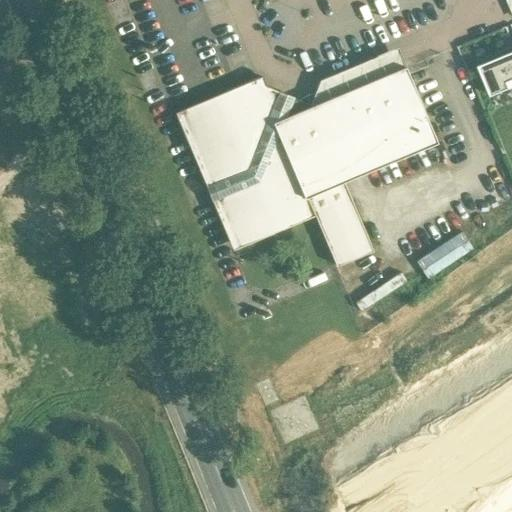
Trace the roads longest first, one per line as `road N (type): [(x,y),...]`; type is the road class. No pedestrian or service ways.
road 1 (primary): [(25,0),(233,511)]
road 2 (secondary): [(385,511),(511,425)]
